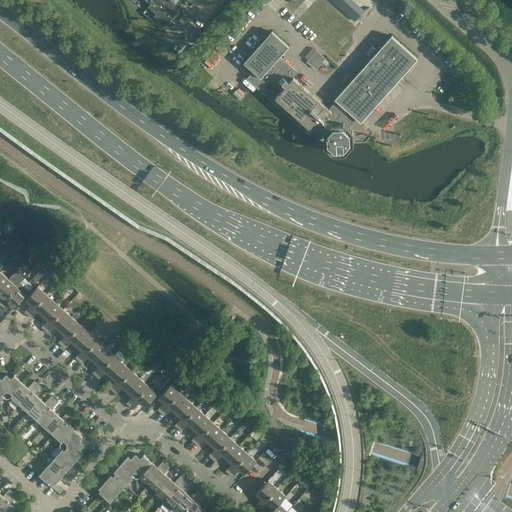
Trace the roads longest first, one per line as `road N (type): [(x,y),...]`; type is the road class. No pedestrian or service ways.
road 1 (trunk): [(494,255),(398,244),(253,193),(188,155),(0,12)]
road 2 (trunk): [(0,52),(223,225),(360,275),(492,295)]
road 3 (secondary): [(492,295),(485,390),(441,474)]
road 4 (residential): [(126,433),(10,335),(0,345)]
road 5 (residential): [(238,506),(154,436),(126,433)]
